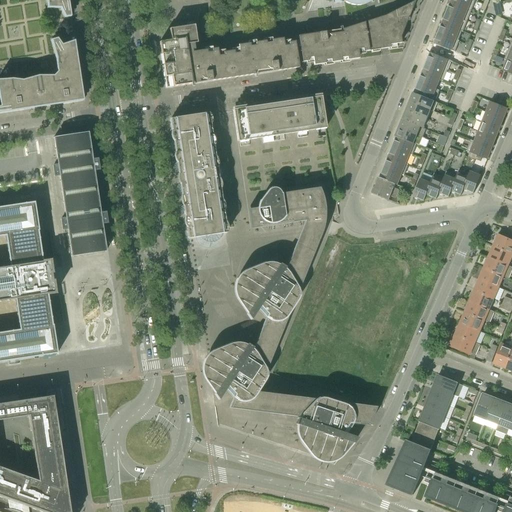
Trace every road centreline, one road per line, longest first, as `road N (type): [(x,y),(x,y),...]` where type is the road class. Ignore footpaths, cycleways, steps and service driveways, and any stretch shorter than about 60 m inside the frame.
road 1 (tertiary): [(184,435),(138,105)]
road 2 (residential): [(478,211),(369,227),(356,218),(354,198),(409,66)]
road 3 (residential): [(138,105),(409,66)]
road 4 (tertiary): [(115,109),(152,356)]
road 5 (secondary): [(354,492),(184,435)]
road 6 (residential): [(354,492),(420,353)]
road 7 (residential): [(420,353),(478,211)]
road 8 (secondary): [(205,474),(349,507)]
